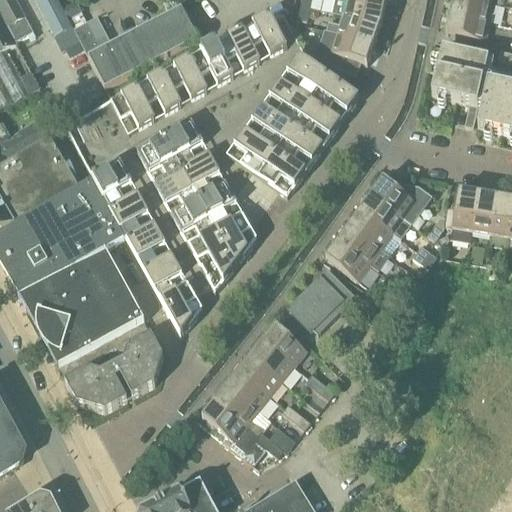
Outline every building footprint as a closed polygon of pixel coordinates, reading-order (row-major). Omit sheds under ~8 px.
[(0,0),(0,16),(8,31),(7,31),(16,47),(32,38),(24,22),(11,0),(0,0)] [(32,0),(53,40),(70,31),(53,0),(32,0)] [(301,0),(299,11),(309,13),(312,0),(301,0)] [(335,0),(331,17),(342,20),(381,28),(385,10),(346,1),(340,0),(335,0)] [(385,10),(387,0),(346,0),(346,1),(385,10)] [(454,0),(450,19),(489,28),(493,9),(454,0)] [(511,0),(453,0),(454,0),(493,9),(494,0),(500,0),(511,2),(511,0)] [(309,13),(299,11),(296,25),(306,27),(309,13)] [(180,14),(109,51),(87,62),(104,94),(197,46),(180,14)] [(484,48),(489,28),(450,19),(445,39),(484,48)] [(336,37),(336,38),(373,52),(381,30),(381,28),(342,20),(336,37)] [(87,62),(109,51),(95,21),(72,33),(87,62)] [(269,21),(110,108),(127,140),(286,53),(269,21)] [(0,115),(39,94),(31,80),(21,86),(5,56),(15,50),(0,22),(0,115)] [(336,38),(336,37),(326,36),(320,53),(312,57),(310,53),(309,54),(316,67),(356,82),(356,80),(353,79),(357,67),(367,71),(367,69),(373,52),(336,38)] [(464,132),(472,134),(488,64),(442,53),(431,102),(468,110),(464,132)] [(511,58),(499,55),(497,66),(511,69),(511,58)] [(297,60),(243,135),(226,159),(287,203),(358,104),(297,60)] [(511,94),(487,89),(477,135),(511,142),(511,94)] [(191,128),(232,201),(240,190),(236,187),(246,174),(256,181),(298,122),(257,91),(191,128)] [(0,133),(0,151),(9,167),(56,139),(45,120),(19,136),(19,137),(6,145),(0,133)] [(137,158),(214,298),(256,245),(191,128),(137,158)] [(0,172),(0,232),(75,188),(73,185),(83,179),(60,140),(50,146),(49,144),(0,172)] [(92,182),(180,342),(201,315),(120,167),(92,182)] [(75,188),(0,232),(0,271),(12,292),(64,261),(72,275),(104,255),(123,244),(90,185),(78,192),(75,188)] [(383,185),(372,200),(411,229),(422,214),(383,185)] [(458,197),(450,195),(447,214),(455,215),(458,197)] [(455,215),(451,234),(449,245),(469,249),(471,237),(477,199),(458,196),(458,197),(455,215)] [(477,199),(471,237),(490,241),(496,203),(477,199)] [(399,245),(411,229),(372,200),(360,216),(399,245)] [(511,205),(496,203),(490,241),(488,251),(507,254),(509,244),(511,227),(511,205)] [(445,222),(443,236),(445,233),(451,234),(455,215),(447,214),(446,222),(445,222)] [(360,216),(349,232),(381,256),(388,261),(399,245),(360,216)] [(441,222),(435,230),(426,242),(434,248),(443,236),(445,222),(441,222)] [(369,271),(381,256),(349,232),(337,248),(369,271)] [(357,288),(369,271),(337,248),(325,264),(357,288)] [(420,252),(411,263),(419,269),(428,257),(420,252)] [(104,255),(72,275),(18,303),(37,339),(124,292),(104,255)] [(428,257),(419,269),(427,275),(436,263),(428,257)] [(319,286),(289,316),(309,337),(312,335),(317,341),(355,304),(327,275),(317,285),(319,286)] [(396,299),(404,287),(396,282),(387,294),(393,297),(396,299)] [(390,322),(392,318),(402,304),(403,305),(412,293),(404,287),(396,299),(393,297),(380,315),(390,322)] [(124,292),(37,339),(56,374),(57,374),(61,382),(147,335),(143,327),(124,292)] [(275,332),(263,347),(294,372),(306,357),(275,332)] [(86,376),(64,388),(76,410),(104,418),(154,391),(163,363),(150,341),(128,353),(129,354),(126,356),(125,365),(100,378),(91,374),(87,376),(86,376)] [(263,347),(250,363),(282,387),(294,372),(263,347)] [(250,363),(238,378),(269,403),(282,387),(250,363)] [(226,393),(257,418),(269,403),(238,378),(226,393)] [(305,389),(316,398),(323,390),(311,381),(305,389)] [(334,399),(323,390),(316,398),(328,407),(334,399)] [(226,393),(214,408),(257,443),(254,446),(265,455),(272,447),(261,438),(263,436),(251,426),(257,418),(226,393)] [(254,446),(257,443),(214,408),(202,423),(226,443),(221,448),(228,454),(233,448),(244,458),(254,446)] [(292,428),(299,420),(287,411),(281,418),(292,428)] [(310,429),(299,420),(292,428),(304,437),(310,429)] [(0,481),(9,476),(11,475),(13,474),(16,472),(16,470),(18,470),(19,465),(18,463),(19,461),(0,426),(0,481)] [(297,447),(296,446),(279,433),(270,444),(288,458),(297,447)] [(283,457),(272,447),(265,455),(277,464),(283,457)] [(327,511),(309,482),(295,490),(294,489),(256,511),(327,511)] [(201,492),(199,488),(179,499),(173,497),(164,502),(162,508),(154,511),(211,511),(207,502),(211,500),(206,490),(201,492)] [(45,511),(44,508),(41,502),(25,511),(45,511)]
